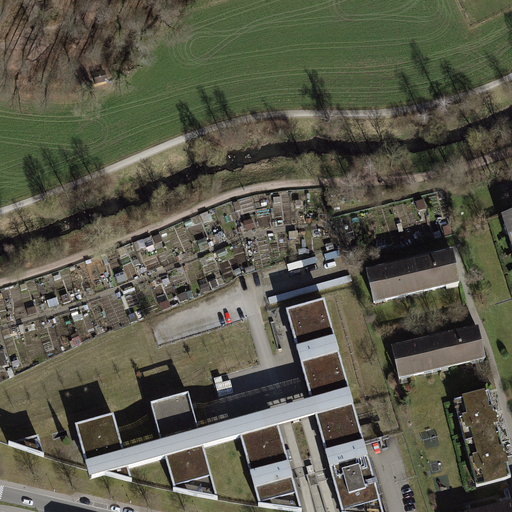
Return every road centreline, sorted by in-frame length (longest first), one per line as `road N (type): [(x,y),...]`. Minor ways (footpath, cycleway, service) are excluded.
road 1 (track): [(0,211),(239,119),(400,112),(511,75)]
road 2 (track): [(0,282),(248,190),(409,177),(511,151)]
